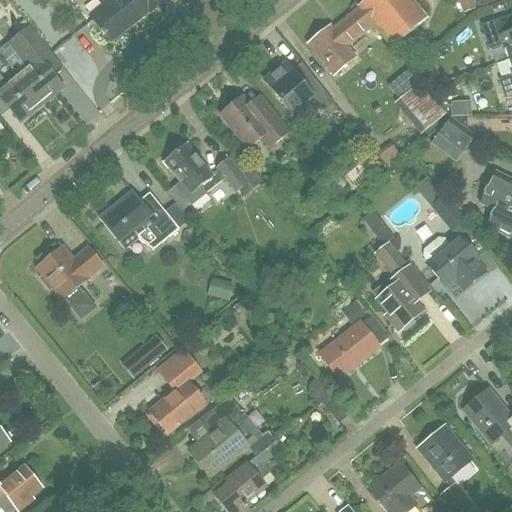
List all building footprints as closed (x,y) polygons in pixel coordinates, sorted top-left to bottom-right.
[(148,13),(149,14),(165,0),(104,0),(107,4),(90,17),(112,43),(148,13)] [(375,24),(394,48),(426,22),(411,3),(414,0),(368,0),(360,6),(361,8),(375,24)] [(476,0),(480,9),(496,3),(495,0),(476,0)] [(329,28),(309,45),(335,77),(355,61),(345,48),(375,24),(361,8),(332,32),(329,28)] [(508,61),(511,59),(511,30),(508,17),(482,26),(490,50),(504,46),(508,61)] [(17,75),(41,105),(63,88),(39,60),(49,52),(29,27),(19,35),(27,45),(16,54),(27,67),(17,75)] [(511,71),(511,75),(500,80),(506,100),(511,97),(511,59),(508,61),(511,71)] [(292,116),(313,98),(325,112),(334,104),(311,76),(302,84),(285,63),(264,81),(292,116)] [(0,99),(20,123),(41,105),(17,75),(6,84),(0,75),(0,99)] [(447,115),(421,83),(395,105),(421,136),(447,115)] [(262,139),(270,149),(289,134),(260,98),(249,106),(243,98),(220,116),(248,150),(262,139)] [(451,119),(439,134),(464,153),(476,138),(451,119)] [(238,194),(249,185),(228,160),(217,169),(219,171),(212,177),(187,147),(174,157),(172,156),(163,163),(169,170),(171,169),(182,182),(175,188),(188,205),(205,191),(207,195),(226,179),(238,194)] [(511,239),(511,181),(495,173),(480,204),(494,211),(486,227),(511,239)] [(433,207),(433,208),(456,236),(468,227),(429,179),(418,188),(433,207)] [(124,251),(138,239),(142,243),(154,252),(180,231),(165,213),(156,221),(133,192),(99,219),(124,251)] [(461,238),(459,240),(451,247),(445,240),(438,239),(424,251),(424,257),(429,264),(428,266),(444,286),(454,278),(465,291),(485,274),(475,261),(478,259),(461,238)] [(407,268),(388,245),(376,255),(393,277),(372,293),(388,313),(385,315),(399,332),(403,329),(405,332),(415,325),(412,322),(424,312),(417,304),(432,292),(410,265),(407,268)] [(50,291),(53,288),(63,300),(87,281),(88,278),(102,267),(88,250),(73,262),(63,249),(38,269),(43,276),(40,279),(50,291)] [(288,278),(275,264),(262,276),(275,290),(288,278)] [(234,284),(212,279),(208,297),(229,302),(234,284)] [(132,296),(121,305),(135,322),(146,314),(132,296)] [(93,322),(103,311),(94,303),(84,315),(93,322)] [(337,380),(378,347),(359,323),(318,356),(337,380)] [(157,338),(123,366),(135,380),(168,351),(157,338)] [(158,370),(167,381),(175,391),(163,400),(165,402),(159,407),(158,405),(149,411),(151,414),(148,416),(162,434),(166,432),(168,434),(205,404),(188,383),(202,372),(184,349),(158,370)] [(511,418),(489,391),(463,412),(490,445),(502,436),(511,448),(511,418)] [(338,424),(349,416),(331,394),(320,403),(338,424)] [(211,433),(198,444),(189,451),(211,478),(249,447),(256,456),(275,440),(268,432),(262,436),(242,414),(229,397),(200,420),(211,433)] [(444,482),(471,461),(444,428),(418,449),(444,482)] [(228,511),(240,511),(247,506),(246,505),(266,488),(260,481),(269,473),(264,466),(284,450),(277,441),(233,477),(235,479),(215,496),(228,511)] [(369,490),(387,511),(410,511),(417,507),(409,497),(420,488),(400,465),(369,490)] [(31,498),(41,490),(24,468),(0,487),(0,507),(8,501),(17,511),(20,511),(34,501),(31,498)] [(477,511),(455,485),(441,497),(452,511),(477,511)]
